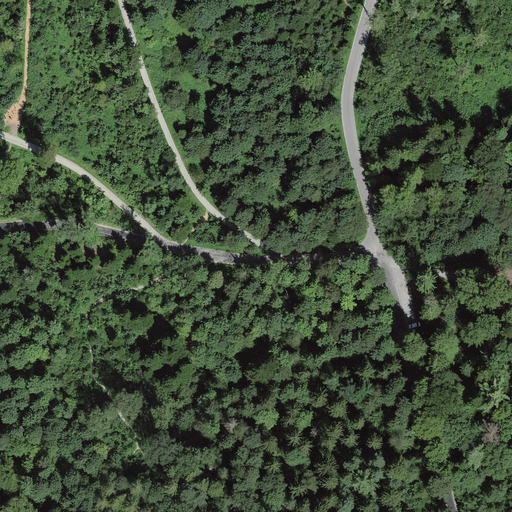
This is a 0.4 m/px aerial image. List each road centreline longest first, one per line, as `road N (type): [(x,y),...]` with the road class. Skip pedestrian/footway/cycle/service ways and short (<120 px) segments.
road 1 (unclassified): [(377,258),(210,255),(57,226),(0,231)]
road 2 (track): [(120,0),(190,182),(209,210),(284,260)]
road 3 (unclassified): [(462,511),(377,258)]
road 4 (unclassified): [(372,0),(348,110),(377,258)]
road 5 (track): [(172,247),(118,196),(63,160),(14,141)]
road 6 (track): [(511,291),(377,258)]
